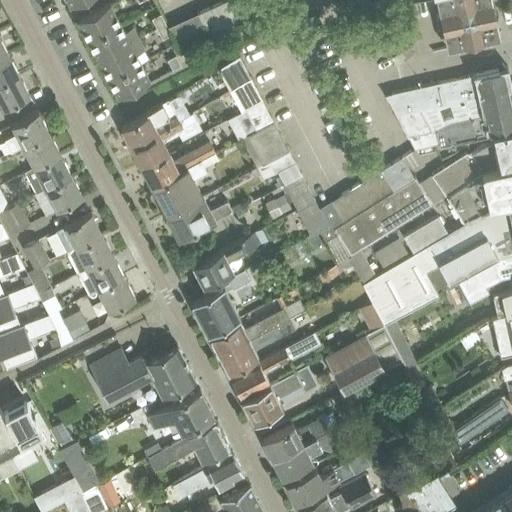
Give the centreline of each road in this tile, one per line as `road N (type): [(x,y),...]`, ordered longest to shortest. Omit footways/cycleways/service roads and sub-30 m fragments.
road 1 (residential): [(16,0),(169,296)]
road 2 (residential): [(169,296),(282,511)]
road 3 (unclassified): [(169,296),(58,352)]
